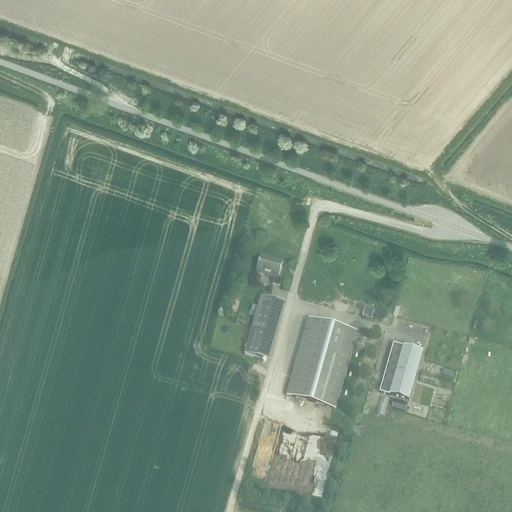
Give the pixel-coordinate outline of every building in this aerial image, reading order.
[(280,287),(282,279),(278,278),(282,263),(260,257),(256,273),(274,278),(272,285),(280,287)] [(284,303),(261,297),(245,355),(268,361),(284,303)] [(374,310),(365,307),(362,317),(371,320),(374,310)] [(308,319),(286,395),(335,409),(357,333),(308,319)] [(403,345),(389,394),(409,400),(423,351),(403,345)] [(445,370),(442,377),(452,380),(455,373),(445,370)] [(394,400),(392,408),(405,412),(407,404),(394,400)]
